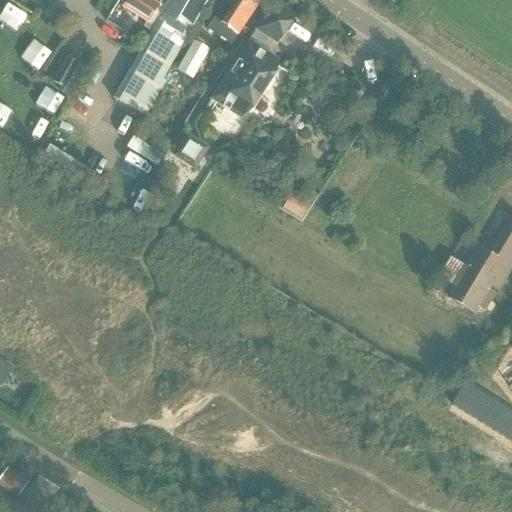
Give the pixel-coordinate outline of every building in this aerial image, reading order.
[(152,33),(113,101),(144,118),(164,83),(161,81),(207,0),(162,0),(163,0),(158,7),(147,0),(127,0),(122,8),(147,24),(144,28),(152,33)] [(225,0),(217,13),(207,30),(230,46),(237,36),(260,0),(225,0)] [(272,4),(254,32),(250,38),(270,51),(274,45),(275,45),(293,18),(272,4)] [(267,56),(270,51),(250,38),(210,100),(240,119),(277,62),(267,56)] [(193,44),(177,72),(191,80),(207,52),(193,44)] [(186,134),(172,157),(194,172),(209,149),(186,134)] [(291,195),(282,209),(300,220),(310,206),(291,195)] [(450,260),(438,278),(452,287),(445,298),(475,317),(479,310),(484,313),(494,296),(487,292),(494,280),(501,284),(511,264),(511,219),(481,272),(468,264),(466,269),(450,260)] [(0,362),(0,387),(11,369),(0,362)] [(464,384),(458,395),(465,399),(471,389),(464,384)] [(471,389),(465,399),(471,403),(477,393),(471,389)] [(477,393),(471,403),(478,408),(484,397),(477,393)] [(458,395),(452,405),(458,410),(465,399),(458,395)] [(484,397),(478,408),(485,412),(491,401),(484,397)] [(465,399),(458,410),(465,414),(471,403),(465,399)] [(491,401),(485,412),(492,416),(498,406),(491,401)] [(471,403),(465,414),(472,418),(478,408),(471,403)] [(498,406),(492,416),(498,420),(505,410),(498,406)] [(478,408),(472,418),(479,422),(485,412),(478,408)] [(505,410),(498,420),(505,425),(511,414),(505,410)] [(485,412),(479,422),(486,427),(492,416),(485,412)] [(492,416),(486,427),(492,431),(498,420),(492,416)] [(498,420),(492,431),(499,435),(505,425),(498,420)] [(511,428),(505,425),(499,435),(506,439),(511,429),(511,428)] [(3,468),(0,472),(0,485),(17,497),(26,484),(3,468)]
